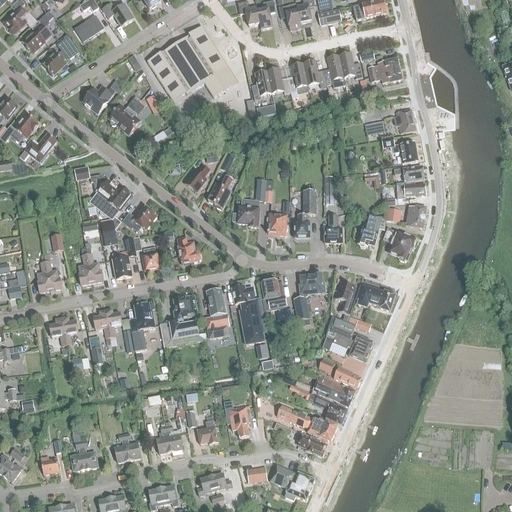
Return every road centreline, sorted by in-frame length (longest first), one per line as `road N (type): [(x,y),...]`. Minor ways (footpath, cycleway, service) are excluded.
road 1 (residential): [(3,497),(64,488),(77,494),(210,458),(285,454),(332,473)]
road 2 (unclassified): [(414,285),(432,240),(438,191),(406,28)]
road 3 (residential): [(241,260),(46,100)]
road 4 (residential): [(0,317),(228,275),(241,260)]
road 5 (residential): [(406,28),(270,53),(252,48),(211,0)]
road 6 (unclassified): [(332,473),(414,285)]
road 7 (unclassified): [(46,100),(207,0)]
road 8 (residential): [(414,285),(357,266),(241,260)]
